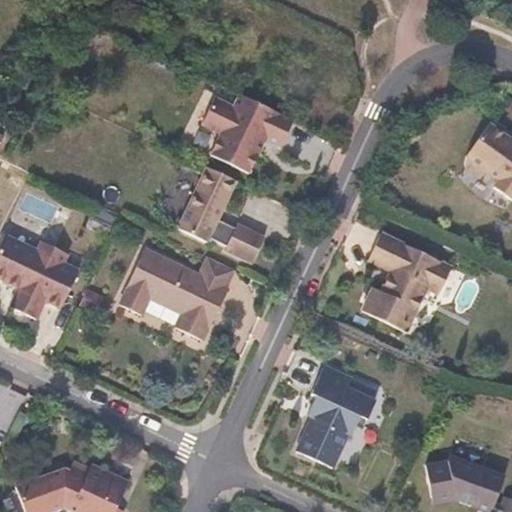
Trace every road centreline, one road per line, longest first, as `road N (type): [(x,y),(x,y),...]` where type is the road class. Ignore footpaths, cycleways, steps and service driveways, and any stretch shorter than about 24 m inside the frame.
road 1 (residential): [(215,464),(382,101),(416,70)]
road 2 (residential): [(0,356),(215,464)]
